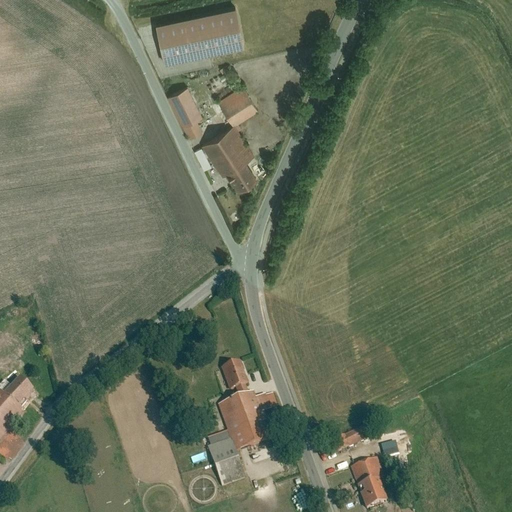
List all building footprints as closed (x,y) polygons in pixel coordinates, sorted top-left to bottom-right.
[(153,18),(161,60),(240,46),(232,4),(153,18)] [(243,86),(219,101),(232,123),(257,109),(243,86)] [(185,87),(170,95),(185,124),(200,117),(185,87)] [(225,131),(207,142),(237,188),(255,177),(244,160),(253,155),(234,125),(225,131)] [(202,146),(195,149),(204,169),(211,166),(202,146)] [(25,340),(12,353),(25,365),(38,351),(25,340)] [(237,362),(218,369),(225,390),(245,383),(237,362)] [(0,442),(37,401),(29,394),(40,382),(26,369),(8,389),(0,381),(0,442)] [(251,393),(222,403),(238,451),(267,441),(251,393)] [(331,441),(335,452),(360,442),(356,431),(331,441)] [(231,440),(210,446),(221,485),(243,478),(231,440)] [(352,465),(359,485),(378,479),(371,459),(352,465)] [(385,500),(378,479),(359,485),(366,506),(385,500)]
